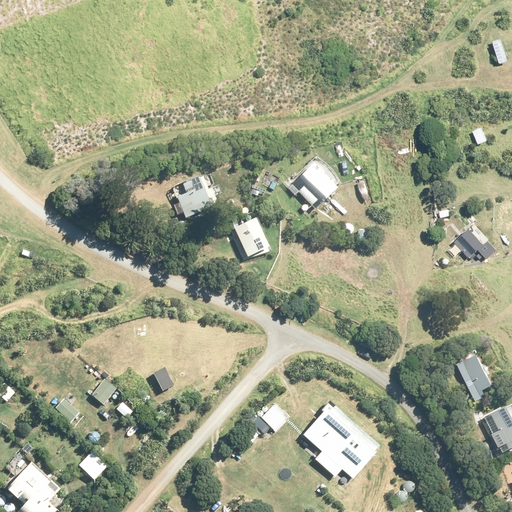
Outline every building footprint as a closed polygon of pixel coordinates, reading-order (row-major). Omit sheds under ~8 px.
[(315,155),(278,188),(302,215),(340,182),(315,155)] [(186,192),(174,197),(184,222),(224,206),(209,169),(181,180),(186,192)] [(329,209),(330,210),(332,211),(334,211),(336,210),(337,209),(338,207),(339,206),(339,204),(338,202),(337,201),(335,200),(333,199),(331,200),(330,200),(328,202),(328,203),(327,205),(328,207),(329,209)] [(248,220),(228,229),(243,260),(262,251),(248,220)] [(485,244),(468,228),(453,243),(469,259),(478,251),(487,260),(496,250),(488,241),(485,244)] [(476,351),(450,365),(472,406),(498,393),(476,351)] [(174,385),(165,367),(154,373),(163,390),(174,385)] [(113,388),(100,378),(88,393),(102,403),(113,388)] [(381,445),(331,403),(304,434),(323,451),(316,459),(335,476),(341,469),(352,479),(381,445)] [(511,414),(508,405),(478,417),(495,457),(511,449),(511,414)] [(89,437),(89,439),(91,440),(92,442),(94,442),(96,442),(98,442),(100,440),(101,439),(101,437),(101,435),(100,433),(99,431),(97,430),(95,430),(93,431),(91,432),(90,433),(89,435),(89,437)] [(479,452),(481,453),(482,454),(484,454),(486,453),(488,452),(489,450),(489,449),(489,447),(488,445),(487,444),(486,443),(484,442),(482,443),(480,443),(479,445),(478,446),(478,448),(478,450),(479,452)] [(53,511),(68,496),(30,462),(3,493),(21,508),(17,511),(53,511)] [(403,487),(404,489),(405,491),(407,492),(409,492),(411,492),(412,492),(414,490),(415,489),(416,487),(415,485),(414,483),(413,481),(411,481),(409,480),(407,481),(406,482),(404,483),(403,485),(403,487)] [(396,498),(396,500),(397,501),(399,502),(401,503),(403,503),(405,502),(406,501),(407,499),(408,497),(408,495),(407,494),(405,492),(404,491),(402,491),(400,491),(398,492),(397,494),(396,496),(396,498)]
